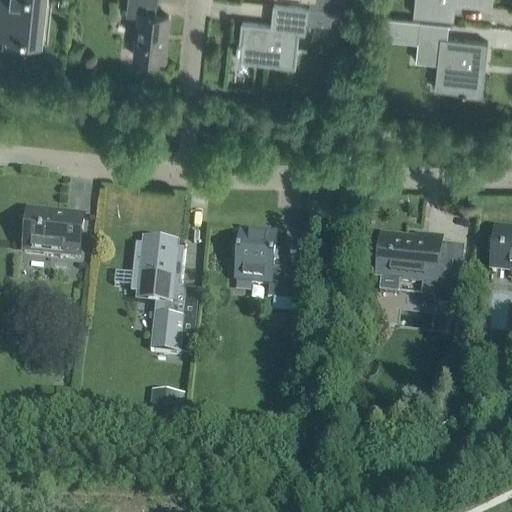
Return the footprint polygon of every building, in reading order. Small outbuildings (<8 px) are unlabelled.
[(42,42),(46,0),(0,0),(0,2),(7,4),(3,38),(42,42)] [(127,0),(128,2),(126,15),(139,16),(135,56),(164,59),(169,16),(155,14),(156,5),(158,5),(158,0),(127,0)] [(305,33),(306,23),(330,26),(332,10),(344,11),(344,0),(308,0),(310,0),(309,8),(273,4),(271,25),(241,22),(237,59),(263,62),(263,63),(295,66),(299,32),(305,33)] [(492,7),(492,0),(414,0),(413,15),(453,19),(455,3),(492,7)] [(447,23),(420,20),(392,17),(391,30),(418,33),(415,61),(438,63),(435,88),(480,93),(483,66),(485,67),(488,42),(446,37),(447,23)] [(79,259),(84,219),(28,214),(24,253),(79,259)] [(511,280),(511,233),(496,232),(491,273),(511,276),(511,280)] [(273,270),(274,261),(277,237),(241,233),(235,283),(270,287),(269,301),(307,305),(310,274),(273,270)] [(384,239),(380,281),(382,281),(380,294),(399,296),(400,283),(436,287),(435,300),(459,303),(463,260),(454,259),(456,248),(442,246),(443,240),(416,237),(415,243),(384,239)] [(192,359),(199,293),(180,291),(184,252),(178,252),(179,244),(142,240),(142,248),(136,247),(133,277),(124,276),(123,288),(131,289),(131,295),(136,296),(135,303),(155,306),(150,354),(192,359)] [(456,389),(457,369),(437,367),(436,387),(456,389)] [(181,429),(184,397),(152,393),(149,426),(181,429)] [(68,399),(55,398),(53,420),(66,421),(68,399)]
